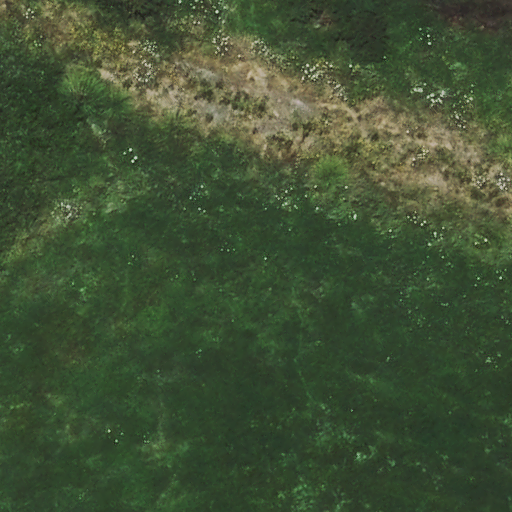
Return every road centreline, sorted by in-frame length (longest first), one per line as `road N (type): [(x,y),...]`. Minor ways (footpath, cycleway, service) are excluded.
road 1 (unknown): [(34,0),(388,511)]
road 2 (unknown): [(511,291),(281,351),(0,468)]
